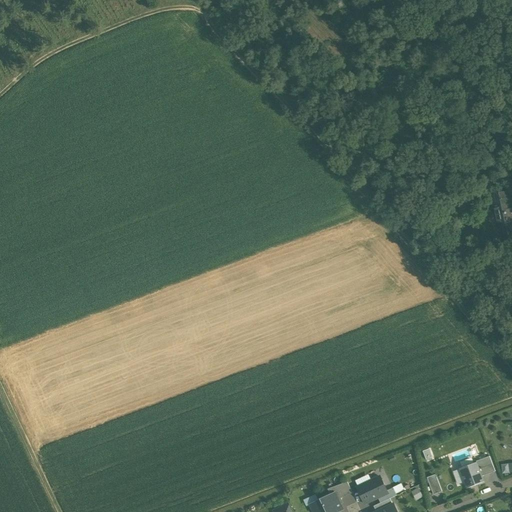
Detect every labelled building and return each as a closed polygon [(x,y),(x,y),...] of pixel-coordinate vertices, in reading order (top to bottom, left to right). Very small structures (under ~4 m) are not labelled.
[(511,189),(490,195),(493,207),(510,203),(510,204),(511,203),(511,189)] [(510,203),(493,207),(501,240),(511,237),(511,211),(510,204),(510,203)] [(495,470),(489,456),(474,461),(475,464),(480,476),(495,470)] [(501,472),(511,471),(511,462),(501,463),(501,472)] [(475,464),(459,470),(466,489),(482,483),(480,476),(475,464)] [(442,492),(436,476),(427,479),(433,495),(442,492)] [(380,477),(357,488),(364,504),(388,493),(380,477)] [(347,482),(327,490),(330,496),(335,494),(339,501),(342,500),(341,498),(352,493),(347,482)] [(412,491),(415,499),(422,497),(419,488),(412,491)] [(339,501),(335,494),(330,496),(310,505),(313,511),(316,511),(317,511),(316,511),(339,511),(343,510),(339,501)] [(390,499),(374,507),(376,511),(378,511),(393,505),(390,499)]
